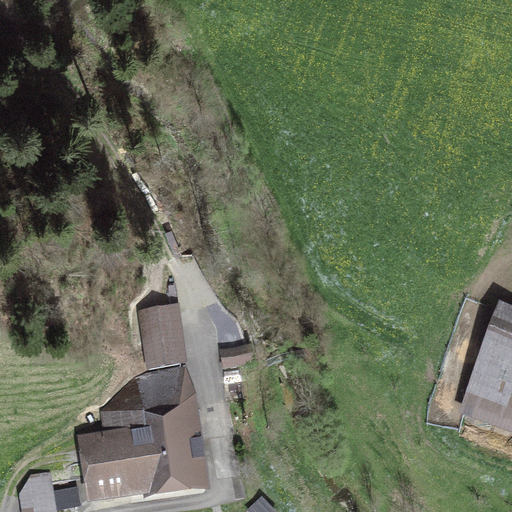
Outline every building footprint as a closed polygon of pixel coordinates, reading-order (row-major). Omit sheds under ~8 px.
[(511,314),(504,311),(471,405),(511,419),(511,314)] [(181,367),(173,312),(141,316),(149,371),(181,367)] [(249,351),(219,355),(221,371),(251,367),(249,351)] [(181,371),(149,376),(135,383),(105,415),(109,444),(86,448),(93,499),(127,494),(127,497),(194,487),(191,464),(202,462),(193,399),(181,371)] [(32,477),(20,494),(22,511),(54,511),(49,474),(32,477)] [(59,505),(81,503),(79,489),(57,491),(59,505)]
